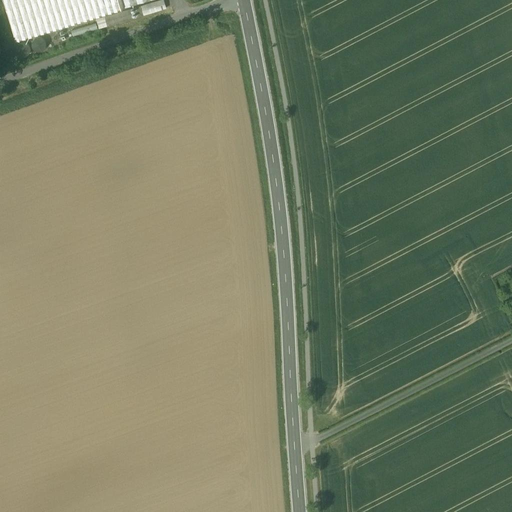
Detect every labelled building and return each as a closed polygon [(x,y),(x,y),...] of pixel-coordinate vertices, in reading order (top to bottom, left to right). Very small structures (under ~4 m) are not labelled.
[(0,0),(0,6),(10,41),(37,33),(26,0),(0,0)] [(29,0),(40,32),(67,25),(59,0),(29,0)] [(62,0),(69,23),(96,15),(91,0),(62,0)] [(95,0),(99,14),(144,0),(95,0)] [(164,0),(153,4),(155,10),(166,6),(164,0)] [(141,5),(129,8),(132,17),(144,14),(141,5)]
